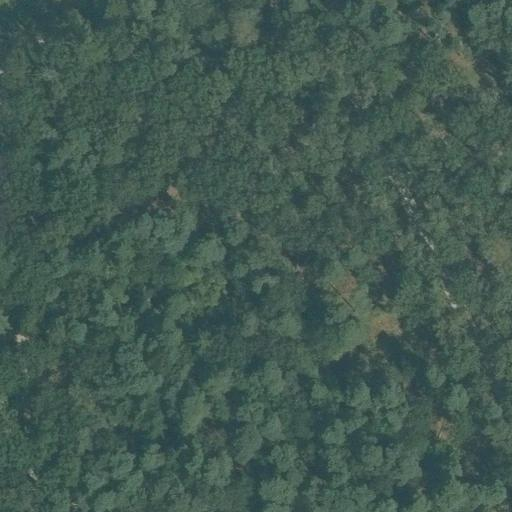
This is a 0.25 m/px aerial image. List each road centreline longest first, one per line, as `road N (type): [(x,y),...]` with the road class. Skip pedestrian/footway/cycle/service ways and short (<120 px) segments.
road 1 (track): [(0,38),(511,80)]
road 2 (track): [(296,0),(511,426)]
road 3 (track): [(0,88),(34,497)]
